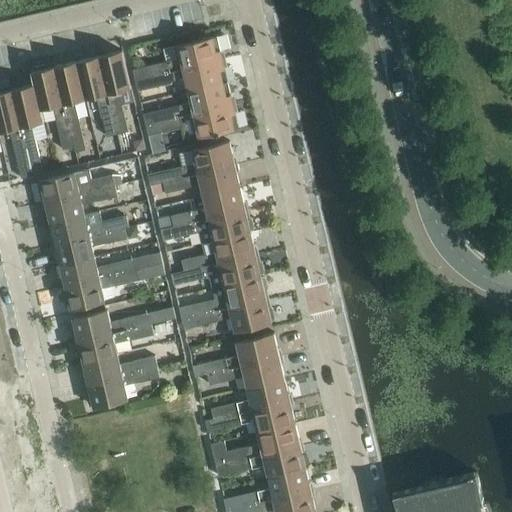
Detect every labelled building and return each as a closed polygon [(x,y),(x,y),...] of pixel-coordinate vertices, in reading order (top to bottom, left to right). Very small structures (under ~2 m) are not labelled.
[(181,57),(133,69),(136,80),(223,60),(217,36),(179,45),(181,57)] [(123,52),(100,57),(118,134),(129,131),(123,104),(134,101),(131,86),(123,52)] [(100,57),(78,62),(86,97),(98,94),(108,136),(118,134),(100,57)] [(223,60),(136,80),(138,91),(186,80),(189,91),(228,82),(223,60)] [(78,62),(56,68),(75,146),(76,146),(77,152),(87,149),(75,100),(86,97),(78,62)] [(56,68),(33,73),(36,84),(37,84),(42,107),(54,105),(64,149),(75,146),(56,68)] [(191,102),(144,113),(147,125),(161,121),(233,104),(228,82),(189,91),(191,102)] [(36,84),(13,89),(30,160),(34,175),(44,173),(40,157),(36,137),(33,123),(45,120),(42,107),(37,84),(36,84)] [(0,131),(10,129),(14,142),(22,178),(34,175),(30,160),(13,89),(4,91),(3,89),(0,89),(0,131)] [(161,121),(147,125),(149,135),(182,128),(185,141),(200,137),(239,127),(233,104),(161,121)] [(197,162),(148,174),(151,185),(163,182),(164,182),(236,165),(230,141),(194,149),(197,162)] [(236,165),(164,182),(166,193),(202,184),(205,196),(241,187),(236,165)] [(42,180),(38,181),(43,202),(117,185),(114,174),(93,179),(91,168),(42,180)] [(122,175),(114,174),(117,185),(124,184),(122,175)] [(124,184),(117,185),(119,193),(129,191),(127,183),(124,184)] [(117,185),(43,202),(45,209),(48,209),(52,223),(87,214),(84,204),(98,201),(120,196),(119,193),(117,185)] [(207,207),(172,215),(175,226),(246,210),(241,187),(205,196),(207,207)] [(175,226),(161,229),(164,240),(201,232),(203,243),(215,240),(252,232),(246,210),(175,226)] [(55,237),(52,237),(53,244),(126,227),(126,228),(130,227),(128,215),(103,221),(100,211),(87,214),(52,223),(55,237)] [(138,226),(127,228),(130,239),(136,238),(139,232),(138,226)] [(126,227),(53,244),(55,253),(59,252),(62,265),(97,256),(94,246),(108,243),(128,238),(126,228),(126,227)] [(206,254),(182,259),(185,270),(185,271),(257,254),(252,232),(215,240),(203,243),(206,254)] [(97,256),(62,265),(65,279),(62,280),(63,286),(67,286),(163,263),(161,252),(113,263),(113,264),(99,267),(97,256)] [(185,270),(172,273),(175,285),(211,276),(213,288),(225,285),(262,276),(257,254),(185,271),(185,270)] [(67,286),(63,286),(68,306),(69,307),(71,306),(72,309),(107,300),(104,288),(117,285),(118,285),(166,274),(163,263),(67,286)] [(216,299),(180,307),(183,318),(267,298),(262,276),(225,285),(213,288),(216,299)] [(267,298),(183,318),(185,329),(219,321),(219,320),(233,317),(236,331),(273,323),(267,298)] [(72,321),(72,322),(76,341),(79,341),(152,323),(163,321),(176,317),(174,306),(125,318),(126,318),(111,322),(108,310),(74,318),(75,321),(72,321)] [(163,321),(152,323),(154,331),(164,328),(163,321)] [(79,341),(76,341),(78,349),(81,348),(84,362),(118,354),(116,343),(131,340),(155,335),(154,331),(152,323),(79,341)] [(227,357),(194,365),(195,370),(197,376),(208,374),(281,357),(275,332),(238,341),(241,355),(228,358),(227,357)] [(87,375),(84,376),(86,383),(89,383),(159,366),(156,355),(135,360),(121,364),(118,354),(84,362),(87,375)] [(281,357),(208,374),(211,385),(232,380),(232,379),(246,376),(249,388),(286,379),(281,357)] [(89,392),(88,394),(91,404),(92,405),(94,404),(95,407),(129,399),(126,385),(141,381),(141,382),(161,377),(159,366),(89,383),(91,391),(89,392)] [(237,402),(212,408),(214,418),(215,419),(291,401),(286,379),(249,388),(251,399),(238,403),(237,402)] [(207,419),(207,420),(209,432),(242,424),(242,423),(256,420),(259,432),(297,423),(291,401),(215,419),(214,418),(207,419)] [(225,440),(212,443),(217,465),(229,462),(302,445),(297,423),(259,432),(262,443),(248,447),(248,446),(228,451),(225,440)] [(229,462),(217,465),(220,476),(232,473),(253,468),(267,465),(269,476),(307,468),(302,445),(229,462)] [(258,491),(225,498),(227,510),(312,490),(307,468),(269,476),(272,488),(258,491)] [(483,511),(475,476),(398,494),(398,495),(401,511),(483,511)] [(317,511),(312,490),(227,510),(227,511),(263,511),(277,509),(277,511),(317,511)]
